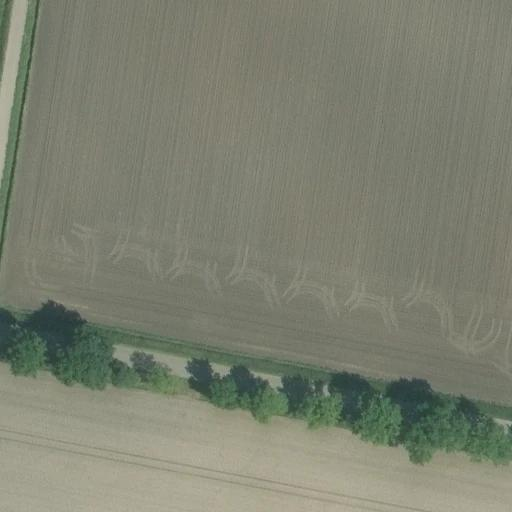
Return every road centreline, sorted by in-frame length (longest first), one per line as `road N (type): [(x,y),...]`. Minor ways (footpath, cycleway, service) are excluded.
road 1 (unclassified): [(511,430),(0,331)]
road 2 (track): [(0,175),(25,0)]
